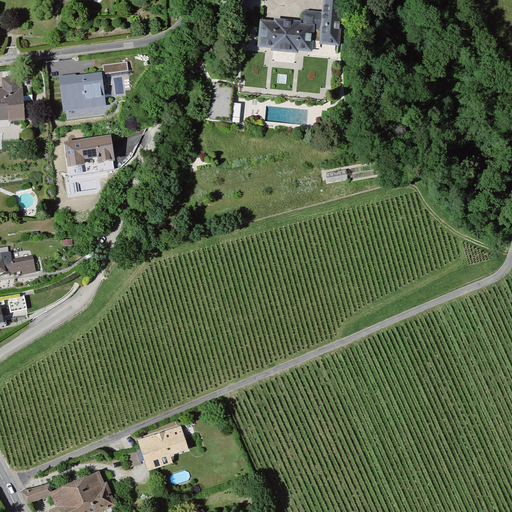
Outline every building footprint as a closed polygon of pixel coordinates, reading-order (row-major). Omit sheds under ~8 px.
[(342,0),(323,0),(320,43),(339,44),(342,0)] [(319,26),(258,19),(254,51),(316,58),(319,26)] [(100,74),(58,80),(62,113),(104,108),(100,74)] [(0,128),(23,128),(21,79),(0,80),(0,128)] [(230,106),(232,86),(214,84),(212,104),(230,106)] [(112,163),(108,136),(74,141),(78,167),(112,163)] [(0,281),(33,278),(31,261),(7,264),(6,251),(0,251),(0,281)] [(180,428),(133,443),(143,474),(170,466),(168,458),(187,452),(180,428)] [(48,483),(21,494),(27,508),(42,502),(46,511),(106,511),(110,510),(96,476),(52,494),(48,483)]
